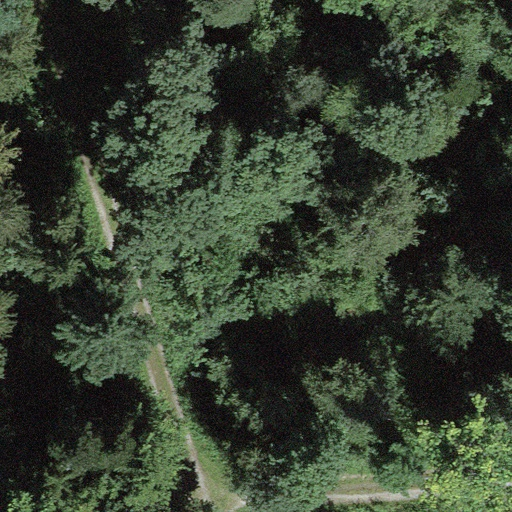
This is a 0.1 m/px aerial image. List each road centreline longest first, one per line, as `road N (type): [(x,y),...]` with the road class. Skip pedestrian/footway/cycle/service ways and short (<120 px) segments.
road 1 (track): [(50,0),(206,511)]
road 2 (track): [(511,468),(210,511)]
